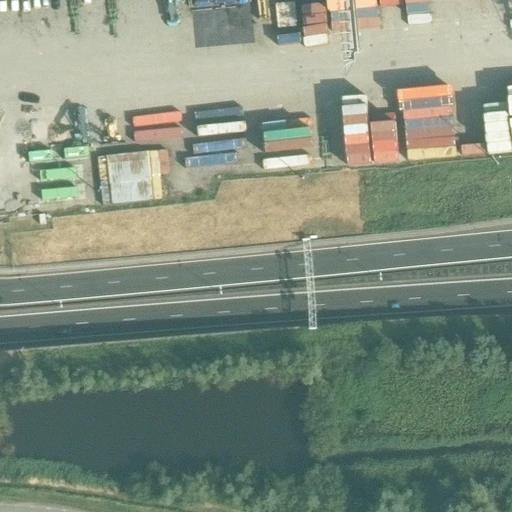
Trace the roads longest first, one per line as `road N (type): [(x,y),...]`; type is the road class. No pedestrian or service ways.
road 1 (trunk): [(511,245),(0,292)]
road 2 (trunk): [(0,333),(511,294)]
